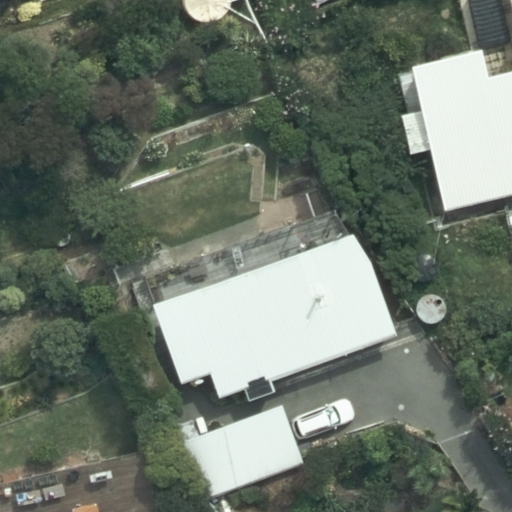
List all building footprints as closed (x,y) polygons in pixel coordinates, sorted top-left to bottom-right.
[(313,0),(320,12),(343,0),(313,0)] [(511,0),(510,0),(511,8),(511,76),(489,82),(481,50),(416,65),(429,123),(407,128),(415,163),(437,158),(452,226),(511,211),(511,0)] [(357,234),(154,310),(186,395),(212,385),(222,412),(247,403),(252,416),(274,408),(270,397),(400,348),(357,234)] [(281,412),(184,453),(208,511),(228,511),(309,479),(281,412)] [(151,511),(142,466),(0,494),(0,511),(151,511)]
